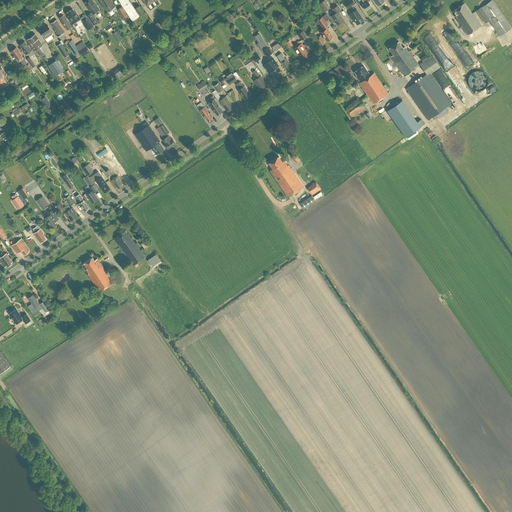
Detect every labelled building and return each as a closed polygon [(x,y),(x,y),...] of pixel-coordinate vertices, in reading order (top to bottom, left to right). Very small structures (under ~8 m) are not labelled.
[(91,0),(87,0),(85,2),(87,6),(91,12),(92,14),(99,9),(97,5),(96,6),(91,0)] [(110,0),(99,0),(107,12),(115,7),(110,0)] [(119,0),(133,21),(145,12),(140,5),(135,8),(130,0),(119,0)] [(322,0),(319,2),(325,10),(330,7),(325,0),(322,0)] [(362,5),(366,10),(372,7),(368,2),(370,0),(369,0),(362,0),(364,4),(362,5)] [(511,27),(492,0),(491,0),(480,8),(476,11),(485,23),(489,20),(500,35),(511,27)] [(456,15),(455,16),(458,19),(457,20),(464,30),(464,31),(464,32),(465,31),(467,35),(481,26),(472,13),(465,3),(453,11),(456,15)] [(331,16),(337,25),(344,20),(338,12),(341,10),(338,5),(332,9),(334,13),(331,16)] [(128,16),(121,7),(117,10),(124,19),(125,21),(129,18),(128,16)] [(75,26),(78,24),(76,21),(80,18),(77,13),(76,14),(72,8),(66,13),(69,17),(68,18),(72,24),(73,23),(75,26)] [(354,21),(357,24),(364,20),(357,9),(349,14),(354,21)] [(91,12),(86,15),(88,18),(93,25),(98,22),(93,15),(92,14),(91,12)] [(321,32),(327,41),(333,37),(327,28),(326,29),(325,27),(328,25),(325,21),(329,19),(326,14),(322,17),(317,20),(323,29),(322,30),(322,31),(321,32)] [(63,15),(59,18),(63,23),(62,23),(67,29),(71,26),(66,18),(65,18),(63,15)] [(92,24),(88,18),(82,21),(87,28),(92,24)] [(56,32),(60,39),(65,36),(63,32),(64,31),(56,20),(51,23),(57,32),(56,32)] [(156,24),(161,31),(165,29),(159,21),(156,24)] [(50,36),(53,34),(48,26),(39,31),(43,36),(44,38),(49,35),(50,36)] [(297,33),(301,40),(309,35),(304,29),(297,33)] [(258,42),(263,39),(259,33),(254,36),(258,42)] [(38,40),(35,34),(27,39),(30,44),(30,45),(34,51),(35,50),(39,55),(43,52),(40,47),(43,45),(39,40),(38,40)] [(315,38),(321,46),(324,43),(323,42),(325,41),(320,35),(315,38)] [(66,44),(73,54),(78,50),(71,40),(66,44)] [(28,45),(25,41),(19,45),(22,48),(21,48),(25,55),(32,50),(28,45)] [(391,56),(404,76),(418,66),(416,62),(409,51),(408,52),(405,46),(403,47),(398,41),(388,47),(393,54),(391,56)] [(57,45),(64,57),(69,55),(61,43),(57,45)] [(294,48),(298,55),(299,55),(301,53),(305,58),(309,55),(306,52),(307,52),(304,47),(302,43),(294,48)] [(86,45),(79,50),(82,55),(89,50),(86,45)] [(262,50),(267,57),(272,53),(267,46),(262,50)] [(20,59),(24,65),(26,63),(23,58),(16,47),(11,51),(18,61),(19,60),(20,59)] [(291,66),(286,58),(285,59),(281,53),(277,56),(281,62),(287,70),(291,68),(290,67),(291,66)] [(432,55),(428,58),(426,54),(420,58),(422,62),(419,64),(426,74),(406,89),(428,119),(436,114),(438,118),(448,111),(445,107),(451,103),(430,74),(440,67),(432,55)] [(35,65),(30,57),(27,59),(32,67),(35,65)] [(57,59),(48,65),(55,76),(52,77),(54,81),(57,79),(55,76),(64,70),(57,59)] [(273,59),(264,65),(272,76),(280,70),(277,67),(278,66),(273,59)] [(360,82),(359,82),(373,103),(388,93),(374,72),(370,75),(363,65),(354,72),(357,75),(356,76),(360,82)] [(111,71),(115,77),(123,71),(119,66),(111,71)] [(260,77),(255,70),(252,72),(257,79),(254,81),(257,86),(257,85),(260,89),(266,84),(263,80),(261,76),(260,77)] [(483,89),(485,88),(486,86),(487,85),(488,83),(488,81),(488,80),(488,78),(487,76),(486,74),(484,72),(482,71),(479,70),(477,70),(475,71),(474,71),(471,73),(470,74),(469,76),(468,78),(468,80),(468,82),(468,84),(469,85),(470,87),(471,88),(473,89),(474,90),(476,90),(477,91),(479,91),(480,90),(481,90),(483,89)] [(236,79),(239,77),(235,72),(225,79),(229,86),(237,80),(236,79)] [(236,84),(239,89),(238,90),(245,100),(250,96),(247,91),(248,90),(244,85),(243,86),(240,82),(236,84)] [(214,87),(218,93),(223,91),(218,84),(214,87)] [(222,111),(214,99),(215,98),(213,95),(210,98),(211,100),(208,102),(217,115),(222,111)] [(42,99),(48,109),(53,106),(46,96),(42,99)] [(230,107),(232,106),(225,96),(219,101),(223,107),(224,106),(228,111),(232,108),(230,107)] [(346,110),(352,118),(366,107),(361,99),(346,110)] [(422,118),(419,121),(405,99),(389,110),(407,136),(426,124),(422,118)] [(200,111),(208,121),(212,118),(211,116),(212,115),(210,113),(209,113),(205,107),(200,111)] [(164,144),(167,149),(176,143),(172,138),(171,139),(168,135),(167,133),(169,132),(163,123),(160,126),(165,135),(164,136),(165,137),(162,139),(165,143),(164,144)] [(158,142),(160,141),(158,138),(149,124),(135,134),(146,150),(146,151),(153,146),(155,149),(153,150),(156,154),(163,150),(158,142)] [(283,161),(279,156),(269,163),(273,168),(270,170),(288,197),(303,186),(288,165),(284,160),(283,161)] [(83,167),(88,175),(93,171),(88,164),(83,167)] [(83,178),(86,182),(88,181),(90,184),(92,183),(89,180),(87,176),(83,178)] [(101,176),(93,181),(97,187),(99,185),(104,192),(110,188),(104,179),(101,176)] [(115,184),(118,188),(122,186),(121,184),(122,184),(117,176),(111,180),(114,184),(115,184)] [(68,177),(64,180),(70,187),(74,184),(68,177)] [(308,188),(313,195),(321,189),(316,182),(308,188)] [(88,199),(89,199),(92,202),(98,198),(94,193),(97,191),(93,185),(90,187),(92,190),(89,193),(88,192),(84,194),(88,199)] [(26,186),(19,190),(26,202),(28,201),(26,198),(30,196),(26,186)] [(43,194),(36,199),(42,208),(49,203),(43,194)] [(74,202),(69,194),(65,197),(71,205),(74,202)] [(79,203),(84,211),(89,208),(79,194),(75,196),(79,202),(79,203)] [(315,200),(311,195),(300,203),(304,208),(315,200)] [(72,207),(65,212),(71,221),(78,217),(74,212),(75,211),(72,207)] [(50,214),(45,218),(52,228),(58,224),(54,218),(53,216),(56,215),(52,210),(49,212),(50,214)] [(38,226),(33,229),(35,232),(34,233),(40,241),(41,240),(42,242),(46,239),(42,234),(43,233),(40,228),(40,229),(38,226)] [(128,234),(126,231),(114,239),(133,265),(146,256),(135,242),(132,239),(128,234)] [(17,253),(21,250),(24,255),(28,252),(28,251),(29,250),(24,242),(22,243),(20,240),(12,245),(17,253)] [(12,261),(6,253),(0,257),(0,260),(4,267),(7,265),(8,266),(11,263),(11,262),(12,261)] [(147,259),(152,266),(160,260),(156,253),(147,259)] [(97,258),(95,260),(93,257),(84,263),(88,268),(86,269),(89,273),(87,274),(99,291),(113,282),(114,282),(116,280),(113,276),(110,277),(97,258)] [(33,295),(28,298),(32,304),(28,306),(33,313),(41,307),(40,305),(40,304),(33,295)] [(104,304),(107,308),(117,301),(114,297),(108,301),(106,298),(102,301),(104,305),(104,304)] [(45,301),(41,304),(44,309),(46,312),(50,309),(45,301)] [(9,313),(16,324),(22,319),(25,323),(30,320),(26,314),(22,317),(16,308),(9,313)] [(0,377),(12,369),(0,350),(0,377)]
